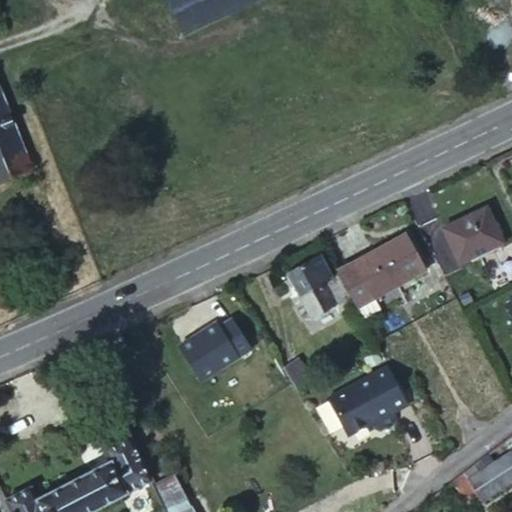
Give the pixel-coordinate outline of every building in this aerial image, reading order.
[(132,0),(151,43),(181,29),(168,0),(132,0)] [(168,0),(181,29),(183,33),(252,0),(168,0)] [(1,100),(0,99),(0,178),(28,166),(1,100)] [(488,237),(497,232),(485,206),(441,227),(457,261),(491,245),(488,237)] [(334,269),(359,316),(377,307),(369,293),(393,281),(394,284),(424,268),(405,232),(334,269)] [(501,241),(497,232),(488,237),(491,245),(501,241)] [(317,254),(285,271),(310,316),(347,296),(335,273),(330,276),(317,254)] [(199,381),(255,353),(236,315),(181,343),(199,381)] [(294,359),(279,369),(295,393),(310,383),(294,359)] [(387,367),(329,400),(346,431),(352,433),(376,420),(380,428),(396,419),(392,412),(407,403),(387,367)] [(30,486),(2,500),(8,511),(86,511),(149,480),(127,436),(103,448),(110,459),(35,498),(30,486)] [(511,457),(509,453),(468,479),(481,499),(511,480),(511,457)] [(173,473),(151,484),(158,497),(179,485),(173,473)] [(193,511),(179,485),(158,497),(165,511),(193,511)]
